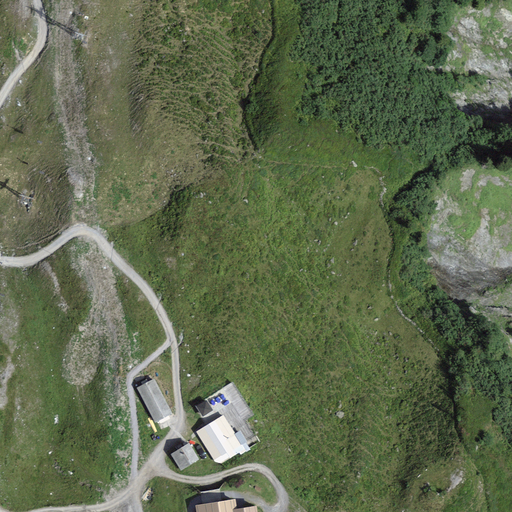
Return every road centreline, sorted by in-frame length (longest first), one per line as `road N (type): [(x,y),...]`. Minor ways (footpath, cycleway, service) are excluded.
road 1 (track): [(0,256),(30,257),(76,228),(99,238),(153,300),(175,351),(178,421),(136,488),(104,508),(50,511)]
road 2 (track): [(35,0),(43,15),(35,50),(0,109)]
